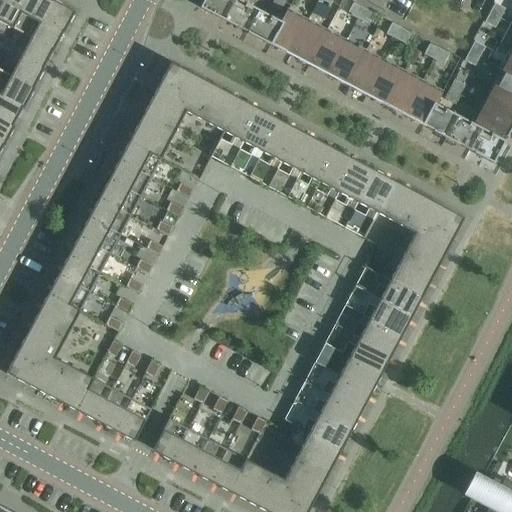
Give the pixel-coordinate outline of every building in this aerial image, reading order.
[(3,0),(0,6),(0,33),(9,38),(13,29),(27,0),(3,0)] [(50,0),(51,0),(50,0),(27,0),(13,29),(31,38),(30,39),(31,39),(42,20),(52,0),(51,0),(50,0)] [(75,12),(52,0),(42,20),(64,32),(75,12)] [(224,21),(235,0),(233,0),(204,0),(200,8),(224,21)] [(247,33),(259,11),(245,4),(244,6),(235,0),(224,21),(247,33)] [(273,0),(270,7),(280,13),(286,3),(280,0),(273,0)] [(317,1),(311,14),(324,20),(331,8),(317,1)] [(353,3),(348,14),(357,19),(363,8),(353,3)] [(505,9),(495,3),(490,13),(500,19),(505,9)] [(367,24),(373,14),(363,8),(357,19),(367,24)] [(287,10),(280,23),(282,23),(270,46),(289,56),(308,20),(287,10)] [(270,46),(282,23),(280,23),(259,11),(247,33),(270,46)] [(485,23),(495,28),(500,19),(490,13),(485,23)] [(64,33),(64,32),(42,20),(31,39),(54,51),(63,33),(64,33)] [(308,66),(327,31),(308,20),(289,56),(308,66)] [(392,24),(386,34),(396,39),(401,29),(392,24)] [(500,44),(511,50),(511,49),(511,25),(510,24),(500,44)] [(405,44),(411,34),(401,29),(396,39),(405,44)] [(327,76),(346,41),(327,31),(308,66),(327,76)] [(53,52),(54,51),(31,39),(30,39),(20,58),(43,70),(44,69),(43,69),(52,52),(53,52)] [(346,86),(365,51),(346,41),(327,76),(346,86)] [(485,47),(474,42),(469,51),(480,57),(485,47)] [(430,44),(424,54),(434,60),(440,49),(430,44)] [(443,65),(449,54),(440,49),(434,60),(443,65)] [(511,49),(511,50),(501,68),(511,74),(511,49)] [(366,96),(384,61),(365,51),(346,86),(366,96)] [(464,61),(475,67),(480,57),(469,51),(464,61)] [(0,54),(0,63),(5,66),(8,59),(0,54)] [(34,88),(43,70),(20,58),(11,76),(10,77),(34,90),(35,89),(34,88)] [(385,107),(403,71),(384,61),(366,96),(385,107)] [(181,121),(186,112),(203,80),(171,63),(149,104),(181,121)] [(511,74),(501,68),(491,87),(511,98),(511,74)] [(0,96),(24,109),(34,90),(10,77),(11,76),(0,70),(0,96)] [(404,117),(423,81),(403,71),(385,107),(404,117)] [(224,133),(241,100),(203,80),(186,112),(224,133)] [(465,86),(454,80),(449,90),(460,95),(465,86)] [(436,105),(443,92),(423,81),(404,117),(423,127),(435,105),(436,105)] [(511,98),(491,87),(480,106),(511,123),(511,98)] [(444,100),(455,105),(460,95),(449,90),(444,100)] [(24,110),(24,109),(0,96),(0,120),(14,128),(14,127),(13,126),(22,109),(24,110)] [(243,143),(260,110),(241,100),(224,133),(243,143)] [(181,121),(149,104),(129,142),(161,159),(181,121)] [(446,139),(458,117),(436,105),(435,105),(423,127),(446,139)] [(511,123),(480,106),(471,124),(470,125),(480,131),(504,143),(511,128),(511,123)] [(262,153),(279,121),(260,110),(243,143),(262,153)] [(469,151),(480,131),(470,125),(471,124),(458,117),(446,139),(469,151)] [(0,144),(4,147),(14,128),(0,120),(0,144)] [(281,163),(298,131),(279,121),(262,153),(281,163)] [(300,173),(317,141),(298,131),(281,163),(300,173)] [(480,131),(469,151),(493,164),(504,143),(480,131)] [(319,183),(336,151),(317,141),(300,173),(319,183)] [(161,159),(129,142),(119,161),(151,178),(161,159)] [(338,193),(356,161),(336,151),(319,183),(338,193)] [(251,157),(242,174),(249,178),(258,161),(251,157)] [(151,178),(119,161),(108,180),(141,198),(151,178)] [(358,203),(375,171),(356,161),(338,193),(358,203)] [(270,167),(261,184),(268,188),(277,171),(270,167)] [(377,214),(394,181),(375,171),(358,203),(377,214)] [(141,198),(108,180),(98,200),(130,217),(141,198)] [(415,234),(432,202),(394,181),(377,214),(415,234)] [(193,190),(181,183),(176,192),(189,199),(193,190)] [(130,217),(98,200),(88,219),(120,236),(130,217)] [(183,209),(170,202),(166,211),(179,218),(183,209)] [(410,243),(442,260),(464,219),(432,202),(415,234),(410,243)] [(346,207),(337,224),(345,228),(354,211),(346,207)] [(365,217),(356,234),(364,238),(373,221),(365,217)] [(120,236),(88,219),(78,238),(110,255),(120,236)] [(173,228),(160,222),(156,230),(169,237),(173,228)] [(110,255),(78,238),(68,257),(100,274),(110,255)] [(158,256),(163,247),(150,241),(146,249),(158,256)] [(390,281),(422,298),(442,260),(410,243),(390,281)] [(100,274),(68,257),(58,276),(90,293),(100,274)] [(148,275),(153,266),(140,260),(136,268),(148,275)] [(90,293),(58,276),(48,295),(80,312),(90,293)] [(138,294),(143,285),(130,279),(126,287),(138,294)] [(422,298),(390,281),(380,300),(412,317),(422,298)] [(80,312),(48,295),(27,333),(60,350),(80,312)] [(133,305),(120,298),(115,306),(128,313),(133,305)] [(369,319),(402,336),(412,317),(380,300),(369,319)] [(118,332),(123,324),(110,317),(105,325),(118,332)] [(402,336),(369,319),(359,338),(392,355),(402,336)] [(60,350),(27,333),(6,374),(38,391),(55,359),(60,350)] [(349,357),(381,374),(392,355),(359,338),(349,357)] [(122,345),(113,341),(107,354),(115,358),(122,345)] [(324,344),(321,351),(338,360),(341,353),(324,344)] [(141,356),(132,351),(126,364),(134,368),(141,356)] [(339,376),(371,393),(381,374),(349,357),(339,376)] [(93,379),(55,359),(38,391),(76,411),(93,379)] [(160,366),(151,361),(145,374),(153,378),(160,366)] [(314,363),(310,371),(327,380),(331,372),(314,363)] [(329,395),(361,412),(371,393),(339,376),(329,395)] [(112,389),(93,379),(76,411),(95,421),(112,389)] [(209,392),(200,387),(193,400),(202,404),(209,392)] [(131,399),(112,389),(95,421),(114,432),(131,399)] [(319,414),(351,431),(361,412),(329,395),(319,414)] [(228,402),(219,397),(213,410),(221,415),(228,402)] [(151,410),(131,399),(114,432),(134,442),(151,410)] [(294,401),(290,409),(307,418),(311,410),(294,401)] [(247,412),(238,407),(232,420),(240,425),(247,412)] [(308,433),(341,451),(351,431),(319,414),(308,433)] [(266,422),(257,417),(251,430),(259,435),(266,422)] [(151,451),(171,462),(188,430),(169,419),(151,451)] [(188,430),(171,462),(191,472),(208,440),(188,430)] [(288,471),(321,489),(341,451),(308,433),(288,471)] [(208,440),(191,472),(210,482),(227,450),(208,440)] [(227,450),(210,482),(229,492),(246,460),(227,450)] [(246,460),(229,492),(265,511),(266,511),(283,480),(246,460)] [(288,471),(283,480),(266,511),(308,511),(321,489),(288,471)] [(476,475),(466,495),(489,508),(486,511),(511,511),(511,483),(504,479),(500,487),(476,475)]
